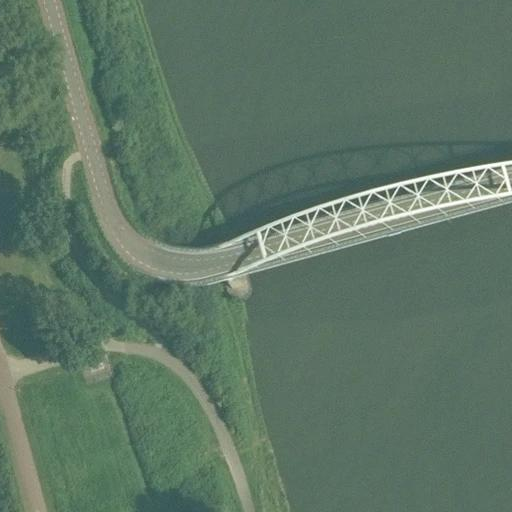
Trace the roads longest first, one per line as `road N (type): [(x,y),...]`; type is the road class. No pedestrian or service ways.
road 1 (unclassified): [(47,0),(108,212),(137,252),(164,267),(223,269),(511,188)]
road 2 (unclassified): [(249,511),(209,404),(191,381),(159,355),(105,344)]
